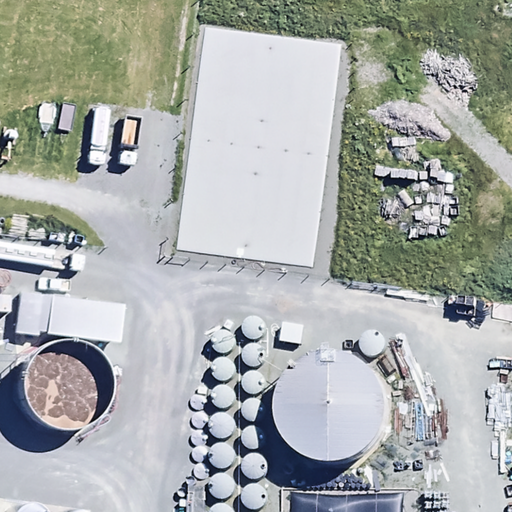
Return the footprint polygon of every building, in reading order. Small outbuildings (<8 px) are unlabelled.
[(254,339),(257,338),(261,336),(263,333),(264,330),(264,326),(263,323),(261,320),(258,318),(255,317),(251,317),(247,318),(245,320),(243,323),(242,327),(242,331),(244,334),(246,337),(250,339),(254,339)] [(224,352),(227,351),(231,349),(233,346),(234,343),(234,339),(233,336),(231,333),(228,331),(224,330),(221,330),(217,331),(215,333),(213,336),(212,340),(212,344),(214,347),(216,350),(220,352),(224,352)] [(373,358),(377,357),(381,354),(384,350),(386,346),(386,342),(384,337),(382,334),(378,331),(374,330),(369,330),(365,332),(362,334),(359,338),(358,343),(358,347),(360,352),(364,355),(368,357),(373,358)] [(111,393),(112,382),(110,371),(106,361),(99,353),(90,346),(79,342),(68,341),(56,343),(46,347),(37,354),(31,363),(27,373),(26,384),(27,395),(32,405),(39,414),(48,420),(58,424),(70,426),(81,424),(91,419),(100,412),(107,403),(111,393)] [(254,367),(258,366),(261,364),(263,361),(264,357),(264,354),(263,350),(261,347),(258,345),(255,344),(251,344),(248,346),(245,348),(243,351),(242,355),(242,358),(244,362),(247,365),(250,366),(254,367)] [(386,404),(383,388),(376,376),(368,366),(356,358),(344,353),(330,351),(316,353),(304,357),(292,365),(283,375),(277,387),(273,400),(273,414),(277,429),(286,443),(297,453),(311,460),(327,463),(342,462),(357,456),(370,447),(379,434),(385,419),(386,404)] [(224,381),(228,380),(231,378),(233,375),(234,371),(234,368),(233,364),(231,361),(228,359),(225,358),(221,358),(218,360),(215,362),(213,365),(212,369),(212,372),(214,376),(217,379),(220,380),(224,381)] [(254,393),(257,392),(261,390),(263,387),(264,384),(264,380),(263,377),(261,374),(258,372),(254,371),(251,371),(247,372),(245,375),(243,377),(242,381),(242,385),(244,389),(246,391),(250,393),(254,393)] [(223,408),(227,407),(230,405),(233,402),(234,398),(234,395),(233,391),(231,388),(228,386),(224,385),(221,385),(217,386),(214,389),(212,392),(211,395),(212,399),(213,403),(216,405),(219,407),(223,408)] [(198,410),(200,409),(202,408),(204,406),(205,404),(205,402),(204,399),(203,397),(201,396),(198,395),(196,396),(194,396),(192,398),(191,400),(190,402),(190,405),(191,407),(193,409),(195,410),(198,410)] [(253,421),(257,420),(260,418),(263,415),(264,412),(264,408),(263,405),(261,402),(258,400),(254,399),(251,399),(247,400),(244,402),(242,405),(241,409),(242,413),(243,416),(246,419),(250,421),(253,421)] [(200,429),(203,428),(206,426),(207,424),(208,422),(208,419),(207,416),(206,414),(204,413),(201,412),(198,412),(196,413),(194,414),(192,417),(191,420),(192,422),(193,425),(195,427),(197,428),(200,429)] [(222,439),(226,438),(230,435),(233,432),(234,428),(234,424),(233,420),(231,416),(227,414),(223,413),(219,413),(215,414),(211,417),(209,420),(208,425),(208,429),(210,433),(213,436),(218,438),(222,439)] [(253,449),(257,448),(260,446),(263,443),(264,439),(264,436),(263,432),(260,429),(258,427),(254,426),(250,426),(247,427),(244,430),(242,433),(241,436),(242,440),(243,444),(246,446),(249,448),(253,449)] [(199,445),(202,445),(204,443),(206,441),(206,439),(206,437),(206,435),(204,433),(202,431),(200,431),(198,431),(195,432),(194,433),(192,435),(192,437),(192,440),(193,442),(195,444),(197,445),(199,445)] [(223,468),(227,467),(231,465),(234,461),(235,457),(235,453),(234,449),(231,446),(228,443),(224,442),(220,442),(216,444),(212,446),(210,450),(209,454),(209,459),(211,463),(214,466),(218,468),(223,468)] [(200,463),(203,462),(205,461),(207,458),(208,456),(208,453),(207,451),(205,448),(203,447),(201,446),(198,446),(195,447),(193,449),(192,451),(191,454),(191,457),(193,459),(195,461),(197,462),(200,463)] [(255,479),(259,478),(263,476),(266,472),(267,468),(267,464),(266,460),(263,457),(260,454),(256,453),(251,453),(247,455),(244,457),(242,461),(241,465),(241,470),(243,474),(246,477),(250,479),(255,479)] [(201,480),(204,479),(206,478),(208,476),(209,473),(209,470),(208,468),(207,466),(204,464),(202,464),(199,464),(197,464),(195,466),(193,468),(192,471),(193,474),(194,476),(196,478),(198,480),(201,480)] [(222,499),(226,498),(230,496),(233,492),(234,488),(234,484),(233,480),(230,476),(227,474),(223,473),(219,473),(215,474),(211,477),(209,480),(208,485),(208,489),(210,493),(213,496),(217,498),(222,499)] [(254,510),(258,509),(262,507),(265,503),(266,499),(266,495),(265,491),(262,488),(259,485),(255,484),(251,484),(247,485),(243,488),(241,492),(240,496),(240,501),(242,505),(245,508),(249,510),(254,510)] [(48,511),(45,508),(41,505),(35,503),(29,503),(23,505),(18,509),(16,511),(48,511)] [(232,511),(232,510),(230,506),(226,504),(222,503),(218,503),(214,504),(210,507),(208,510),(207,511),(232,511)]
